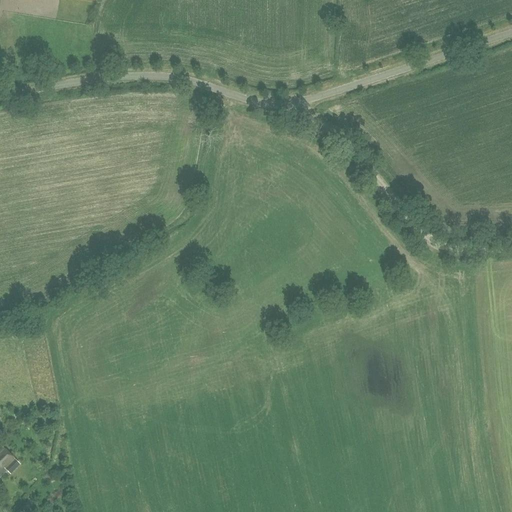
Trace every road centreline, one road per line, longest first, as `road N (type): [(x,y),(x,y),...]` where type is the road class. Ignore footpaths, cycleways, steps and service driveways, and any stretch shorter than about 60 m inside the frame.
road 1 (unclassified): [(0,96),(150,74),(289,104),(511,32)]
road 2 (track): [(289,104),(344,141),(438,248),(511,248)]
